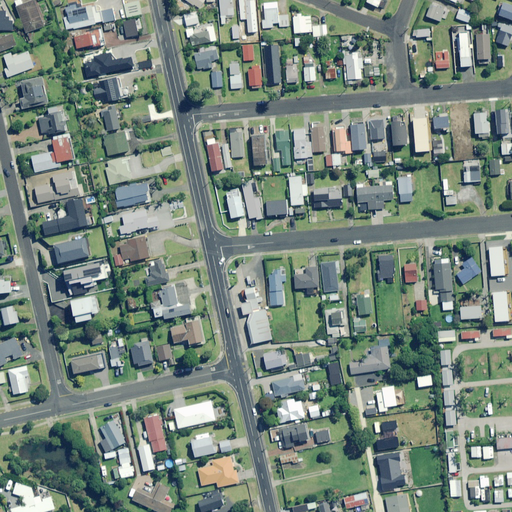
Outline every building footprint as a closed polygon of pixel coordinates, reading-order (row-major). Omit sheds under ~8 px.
[(25,5),(22,0),(21,0),(16,2),(30,43),(34,41),(31,32),(46,27),(37,1),(25,5)] [(75,28),(75,30),(98,26),(94,7),(84,9),(82,0),(77,0),(78,0),(79,5),(66,8),(67,18),(64,18),(66,30),(75,28)] [(185,0),(201,10),(205,3),(215,2),(214,0),(185,0)] [(219,0),(220,18),(221,18),(221,25),(226,25),(225,19),(234,18),(233,0),(219,0)] [(368,0),(368,3),(384,11),(388,1),(385,0),(368,0)] [(138,2),(125,5),(128,18),(141,15),(138,2)] [(4,12),(0,3),(0,30),(14,31),(14,21),(7,21),(7,12),(4,12)] [(246,29),(250,28),(250,26),(254,26),(253,24),(256,24),(254,3),(248,4),(249,6),(244,7),(246,29)] [(433,3),(432,6),(430,5),(426,17),(441,22),(445,10),(442,9),(443,7),(433,3)] [(263,9),(262,9),(263,29),(273,28),(273,24),(279,24),(278,8),(271,9),(271,4),(263,4),(263,9)] [(511,6),(505,4),(500,16),(511,20),(511,6)] [(472,14),(459,9),(456,19),(469,24),(472,14)] [(116,21),(114,10),(102,12),(104,23),(116,21)] [(196,20),(195,13),(186,14),(187,21),(196,20)] [(302,18),(301,14),(296,15),(296,18),(293,18),(293,34),(311,33),(311,17),(302,18)] [(279,28),(282,28),(289,27),(288,15),(280,16),(281,24),(279,24),(279,28)] [(511,36),(511,27),(501,25),(498,24),(497,27),(500,28),(496,43),(509,47),(511,36)] [(214,26),(194,30),(188,32),(189,38),(191,38),(193,46),(211,42),(217,41),(214,26)] [(327,37),(327,26),(313,27),(314,37),(327,37)] [(239,39),(238,27),(231,27),(232,39),(239,39)] [(102,37),(101,32),(75,38),(78,50),(102,44),(100,38),(102,37)] [(0,52),(20,45),(16,34),(3,39),(0,33),(0,52)] [(459,39),(457,39),(458,45),(458,48),(460,48),(461,47),(462,52),(461,52),(462,68),(470,67),(472,67),(470,48),(469,48),(468,34),(459,35),(459,39)] [(491,59),(489,34),(474,36),(476,61),(491,59)] [(280,51),(280,43),(270,43),(271,51),(280,51)] [(254,61),(253,45),(242,46),(244,61),(254,61)] [(199,70),(203,69),(204,71),(213,69),(212,62),(219,61),(217,50),(196,55),(199,70)] [(444,61),(435,62),(436,66),(436,69),(450,68),(448,51),(443,52),(444,61)] [(32,62),(29,53),(14,58),(13,54),(5,56),(9,68),(6,70),(9,78),(36,68),(34,61),(32,62)] [(363,69),(362,59),(359,59),(358,53),(353,54),(353,56),(346,56),(346,58),(343,58),(344,66),(346,65),(347,80),(362,80),(361,70),(363,69)] [(418,65),(419,73),(419,74),(432,73),(431,53),(425,54),(425,56),(417,56),(418,61),(416,61),(416,65),(418,65)] [(120,70),(119,62),(112,54),(96,58),(97,62),(86,65),(90,79),(97,77),(97,75),(120,70)] [(316,82),(315,63),(309,64),(309,57),(304,58),(305,82),(316,82)] [(133,69),(131,59),(122,61),(124,71),(133,69)] [(153,67),(151,61),(139,64),(140,70),(153,67)] [(240,75),(239,65),(232,65),(232,77),(230,77),(230,89),(242,89),(241,75),(240,75)] [(287,71),(285,71),(286,84),(298,83),(297,65),(291,65),(291,66),(287,67),(287,71)] [(262,66),(259,66),(253,67),(253,69),(247,69),(248,87),(253,86),(253,89),(262,89),(262,86),(263,86),(262,66)] [(365,77),(379,77),(379,66),(365,67),(365,77)] [(213,88),(214,88),(215,93),(222,92),(221,87),(223,87),(221,72),(217,73),(217,69),(211,70),(211,73),(213,88)] [(336,79),(336,69),(325,69),(326,79),(336,79)] [(49,104),(43,79),(22,84),(25,98),(21,99),(24,110),(49,104)] [(122,100),(118,79),(100,83),(102,89),(94,91),(97,101),(104,100),(105,104),(122,100)] [(122,129),(118,106),(109,107),(109,110),(102,111),(103,118),(105,117),(108,132),(122,129)] [(506,124),(506,110),(492,111),(493,140),(502,140),(501,124),(506,124)] [(64,120),(61,112),(47,116),(48,117),(39,120),(44,134),(50,132),(51,136),(68,130),(65,120),(64,120)] [(454,130),(452,130),(452,135),(463,134),(463,141),(472,140),(470,114),(459,115),(459,113),(451,113),(451,119),(453,118),(454,130)] [(489,132),(491,132),(490,123),(489,124),(488,114),(474,115),(475,135),(479,134),(479,138),(490,137),(489,132)] [(449,128),(448,117),(431,119),(432,125),(435,124),(436,129),(449,128)] [(383,121),(369,122),(371,141),(385,139),(383,121)] [(389,123),(390,145),(395,145),(395,146),(407,145),(406,127),(400,127),(400,123),(389,123)] [(352,151),(367,150),(364,125),(350,126),(350,133),(348,133),(349,140),(351,139),(352,151)] [(312,143),(312,153),(327,152),(325,128),(311,129),(312,143)] [(294,130),(294,138),(295,148),(294,148),(295,159),(313,158),(312,153),(312,143),(306,143),(305,130),(294,130)] [(334,131),(336,152),(347,151),(346,144),(347,144),(347,136),(345,136),(344,130),(334,131)] [(290,132),(275,132),(275,150),(282,150),(282,166),(291,166),(290,132)] [(131,151),(126,133),(105,138),(109,157),(131,151)] [(243,133),(229,134),(231,158),(245,157),(243,133)] [(62,167),(62,163),(77,160),(71,134),(54,138),(57,152),(33,157),(36,173),(62,167)] [(267,165),(265,135),(253,136),(255,166),(267,165)] [(503,145),(500,145),(501,156),(511,154),(511,147),(511,141),(503,142),(503,145)] [(231,159),(228,145),(219,146),(219,144),(206,146),(210,172),(232,168),(231,159)] [(173,155),(171,147),(162,149),(164,157),(173,155)] [(378,151),(378,152),(373,153),(374,163),(386,162),(385,152),(385,150),(378,151)] [(372,167),(371,154),(363,154),(363,167),(372,167)] [(326,167),(333,166),(333,170),(336,170),(336,166),(341,166),(340,155),(325,156),(326,167)] [(130,172),(129,172),(127,164),(125,164),(124,158),(109,162),(110,168),(107,169),(111,186),(132,180),(130,172)] [(480,166),(479,161),(463,162),(463,168),(464,173),(464,183),(481,182),(480,173),(480,166)] [(502,170),(500,170),(500,161),(490,161),(490,176),(499,175),(502,175),(502,170)] [(368,171),(368,179),(379,178),(378,167),(373,168),(373,171),(368,171)] [(77,172),(74,172),(54,176),(56,184),(36,188),(39,204),(56,200),(56,201),(80,196),(77,179),(78,179),(77,172)] [(315,184),(314,174),(306,174),(307,185),(315,184)] [(306,185),(302,186),(301,177),(289,178),(291,206),(304,205),(303,197),(308,196),(306,185)] [(398,179),(399,194),(400,194),(401,199),(403,199),(403,201),(406,200),(406,202),(413,202),(411,178),(398,179)] [(259,190),(258,179),(251,179),(252,190),(259,190)] [(443,196),(446,196),(446,206),(457,206),(457,196),(453,196),(453,191),(448,191),(448,179),(443,179),(443,196)] [(375,187),(377,210),(384,209),(383,202),(394,201),(393,182),(386,183),(386,186),(375,187)] [(150,192),(147,183),(137,185),(137,184),(130,185),(130,187),(116,191),(118,201),(117,202),(118,209),(149,201),(147,193),(150,192)] [(353,196),(351,185),(344,186),(345,197),(353,196)] [(377,210),(375,187),(363,188),(362,185),(357,185),(358,189),(356,189),(358,204),(367,203),(368,211),(377,210)] [(335,193),(334,188),(316,190),(316,201),(314,202),(315,209),(343,207),(342,192),(335,193)] [(249,204),(247,196),(242,192),(228,195),(233,219),(235,219),(236,224),(243,223),(241,217),(245,216),(243,206),(249,204)] [(95,225),(94,224),(92,216),(88,218),(84,199),(68,203),(71,217),(43,223),(46,237),(95,225)] [(288,215),(287,201),(265,202),(266,217),(288,215)] [(160,227),(157,217),(148,219),(146,211),(124,216),(126,226),(121,227),(123,235),(128,234),(128,235),(133,234),(132,232),(151,228),(151,229),(160,227)] [(124,261),(125,260),(126,264),(130,263),(130,259),(131,259),(132,262),(150,258),(145,238),(128,242),(129,244),(121,246),(123,255),(115,257),(117,267),(125,265),(124,261)] [(90,257),(86,239),(56,246),(60,264),(90,257)] [(394,255),(375,259),(378,282),(384,281),(384,279),(387,279),(388,281),(388,284),(395,283),(393,274),(397,274),(394,255)] [(482,272),(472,258),(461,264),(464,269),(456,274),(463,285),(482,272)] [(492,267),(494,267),(495,267),(495,272),(494,272),(494,276),(502,276),(502,273),(510,272),(509,258),(492,260),(492,267)] [(437,291),(437,294),(440,293),(440,303),(454,302),(450,259),(432,261),(435,291),(437,291)] [(167,273),(164,260),(151,263),(152,267),(151,268),(153,277),(146,278),(148,287),(170,282),(169,273),(167,273)] [(242,281),(246,280),(247,286),(251,285),(250,279),(262,278),(260,262),(240,265),(242,281)] [(78,294),(99,289),(95,273),(94,274),(91,263),(75,267),(78,277),(74,279),(78,294)] [(339,291),(335,263),(321,264),(324,293),(339,291)] [(408,265),(402,266),(403,278),(404,278),(405,283),(418,282),(417,265),(416,263),(408,263),(408,265)] [(319,288),(317,268),(305,269),(306,275),(294,276),(295,290),(307,289),(308,295),(314,294),(314,288),(319,288)] [(286,282),(286,270),(273,271),(273,276),(268,276),(270,306),(284,305),(283,282),(286,282)] [(0,294),(12,294),(11,283),(11,282),(6,282),(5,280),(0,279),(0,294)] [(165,320),(191,315),(190,305),(178,308),(178,305),(175,289),(176,289),(175,284),(164,286),(165,289),(162,289),(163,291),(162,291),(162,292),(161,292),(161,293),(161,294),(160,295),(161,296),(161,297),(161,298),(162,298),(162,299),(163,299),(163,301),(164,305),(162,306),(161,301),(151,303),(152,310),(154,309),(156,319),(164,317),(164,320),(165,320)] [(427,311),(425,284),(414,285),(416,312),(427,311)] [(260,309),(254,286),(244,288),(247,300),(241,302),(243,313),(260,309)] [(373,314),(370,294),(356,297),(360,316),(373,314)] [(93,315),(100,313),(96,296),(72,302),(76,318),(78,324),(94,319),(93,315)] [(15,313),(14,306),(2,309),(6,326),(20,323),(18,312),(15,313)] [(272,338),(265,307),(260,309),(254,310),(249,321),(254,342),(272,338)] [(459,309),(460,313),(461,313),(461,320),(482,319),(481,307),(459,309)] [(345,316),(345,309),(326,311),(328,335),(333,335),(334,338),(340,338),(339,326),(343,326),(343,316),(345,316)] [(204,342),(198,317),(186,320),(187,326),(172,329),(175,344),(190,341),(191,345),(204,342)] [(367,331),(366,321),(354,323),(355,333),(367,331)] [(511,329),(511,327),(493,329),(493,336),(511,334),(511,329)] [(455,329),(439,330),(439,341),(455,340),(455,329)] [(104,345),(102,335),(93,337),(96,347),(104,345)] [(24,356),(16,338),(0,345),(0,365),(1,367),(9,364),(6,358),(13,355),(15,360),(24,356)] [(120,356),(126,355),(123,338),(107,341),(108,348),(109,352),(110,358),(112,368),(122,366),(120,356)] [(155,363),(150,342),(136,345),(137,347),(132,349),(135,365),(139,364),(140,367),(155,363)] [(173,359),(170,345),(157,348),(160,362),(173,359)] [(104,361),(83,347),(79,353),(75,350),(72,355),(76,357),(75,359),(96,372),(104,361)] [(391,369),(388,348),(374,350),(375,359),(349,363),(351,375),(391,369)] [(304,360),(301,350),(294,352),(298,368),(312,365),(310,359),(304,360)] [(281,355),(281,352),(265,355),(268,370),(288,365),(286,354),(281,355)] [(31,376),(29,366),(9,371),(15,395),(30,392),(27,377),(31,376)] [(298,394),(297,392),(305,390),(303,381),(295,383),(294,378),(272,383),(275,398),(284,396),(284,399),(290,398),(290,395),(298,394)] [(448,390),(441,390),(442,405),(449,405),(448,390)] [(305,418),(304,416),(306,416),(305,412),(304,413),(301,402),(295,404),(294,400),(283,402),(284,408),(277,409),(280,424),(305,418)] [(215,421),(211,402),(175,410),(179,429),(215,421)] [(488,414),(487,404),(473,405),(474,415),(476,415),(476,411),(481,411),(481,414),(488,414)] [(321,416),(318,406),(308,408),(311,419),(321,416)] [(450,409),(443,409),(444,426),(451,426),(450,409)] [(168,450),(161,416),(146,420),(150,442),(153,442),(155,453),(168,450)] [(127,443),(116,421),(102,429),(113,451),(127,443)] [(294,444),(298,443),(297,441),(300,440),(300,442),(309,440),(305,424),(278,431),(281,441),(284,440),(286,449),(295,447),(294,444)] [(452,430),(445,431),(447,450),(454,449),(452,430)] [(331,441),(329,431),(315,433),(317,444),(331,441)] [(215,454),(211,437),(192,442),(196,458),(215,454)] [(511,437),(495,439),(496,450),(511,448),(511,437)] [(232,451),(229,441),(219,443),(221,454),(232,451)] [(481,448),(470,448),(471,458),(481,458),(481,448)] [(122,479),(135,477),(134,473),(136,472),(135,465),(132,466),(129,449),(119,451),(122,467),(120,468),(122,479)] [(454,453),(447,454),(449,473),(455,473),(454,453)] [(283,464),(296,462),(296,464),(299,464),(298,461),(297,454),(282,456),(283,464)] [(234,471),(231,458),(213,462),(214,466),(199,469),(203,486),(217,483),(218,489),(240,483),(237,471),(234,471)] [(504,486),(503,476),(494,477),(494,487),(504,486)] [(485,479),(484,477),(480,477),(481,488),(489,487),(488,479),(485,479)] [(117,484),(115,478),(105,480),(106,486),(117,484)] [(461,481),(450,482),(451,497),(462,497),(461,481)] [(34,489),(18,483),(14,495),(23,498),(24,504),(26,504),(27,506),(13,510),(13,511),(48,511),(57,510),(53,497),(43,500),(42,497),(37,498),(34,489)] [(170,488),(158,483),(153,495),(139,489),(134,501),(157,511),(172,511),(176,504),(165,500),(170,488)] [(480,499),(480,491),(480,488),(469,489),(470,499),(480,499)] [(490,490),(481,491),(482,498),(482,502),(490,501),(490,490)] [(499,501),(499,499),(504,499),(503,492),(494,492),(495,499),(495,501),(499,501)] [(369,505),(366,493),(343,499),(346,510),(369,505)] [(207,511),(224,507),(221,495),(199,502),(202,511),(207,511)] [(330,511),(328,503),(318,505),(319,511),(330,511)]
